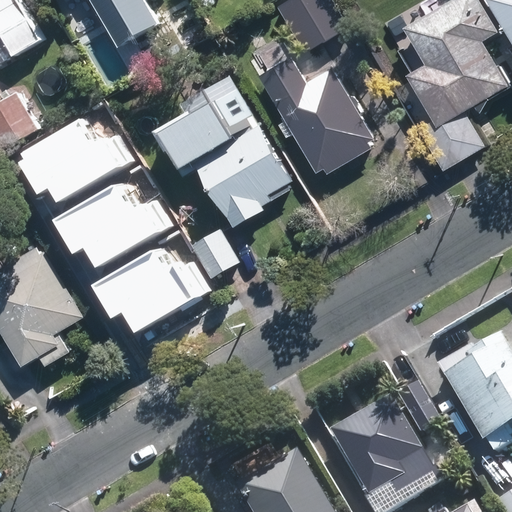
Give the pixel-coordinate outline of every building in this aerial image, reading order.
[(14,0),(0,0),(0,59),(36,40),(14,0)] [(78,0),(108,51),(155,24),(141,0),(78,0)] [(309,0),(259,0),(256,2),(289,56),(329,32),(309,0)] [(484,0),(442,0),(404,22),(425,60),(408,70),(435,117),(421,125),(445,167),(487,142),(466,106),(510,80),(485,36),(501,27),(484,0)] [(511,0),(491,0),(511,35),(511,0)] [(276,59),(243,77),(304,181),(355,152),(347,139),(359,132),(314,54),(283,72),(276,59)] [(279,182),(219,77),(168,106),(173,115),(157,124),(180,164),(187,160),(225,227),(252,211),(246,200),(279,182)] [(5,87),(0,90),(0,161),(37,140),(5,87)] [(91,264),(85,268),(114,314),(148,292),(144,287),(171,270),(154,243),(148,247),(127,214),(108,226),(100,214),(81,226),(89,239),(80,246),(91,264)] [(62,218),(43,229),(60,258),(79,247),(62,218)] [(206,228),(177,247),(198,278),(227,260),(206,228)] [(40,241),(0,263),(0,319),(23,360),(41,350),(47,361),(72,347),(61,326),(86,312),(47,245),(44,246),(40,241)] [(436,361),(482,438),(485,436),(494,450),(511,439),(511,349),(500,329),(475,344),(473,339),(436,361)] [(439,417),(417,377),(396,388),(418,428),(439,417)] [(329,426),(366,490),(362,492),(373,511),(379,511),(441,477),(390,391),(329,426)] [(450,435),(442,420),(430,426),(439,441),(450,435)] [(336,511),(297,444),(235,480),(253,511),(336,511)]
